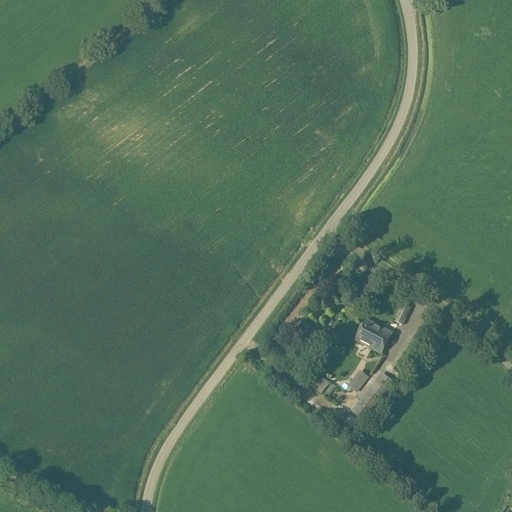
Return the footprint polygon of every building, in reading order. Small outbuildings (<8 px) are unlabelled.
[(393,322),(403,327),(412,309),(402,304),(393,322)] [(393,334),(366,320),(354,342),(381,356),(393,334)] [(405,354),(393,371),(402,377),(413,361),(414,362),(439,326),(431,320),(406,355),(405,354)] [(357,393),(370,378),(361,370),(348,385),(357,393)] [(396,385),(382,374),(351,413),(365,424),(396,385)] [(322,394),(330,384),(323,379),(315,389),(322,394)] [(330,396),(336,388),(331,385),(325,393),(330,396)] [(348,412),(356,401),(348,395),(339,406),(348,412)]
